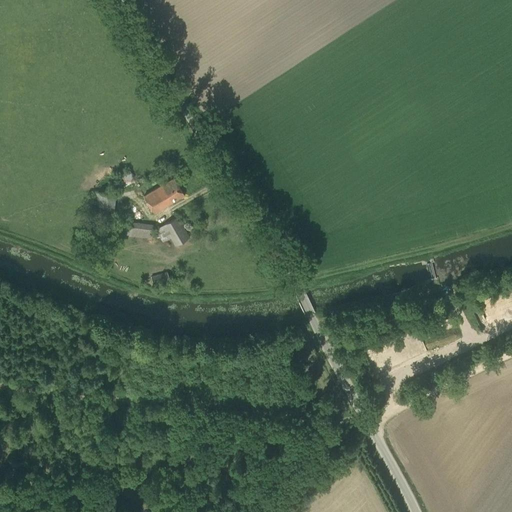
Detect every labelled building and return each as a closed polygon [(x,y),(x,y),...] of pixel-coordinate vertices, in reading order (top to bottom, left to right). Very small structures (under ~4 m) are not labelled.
[(123,187),(135,181),(129,170),(118,175),(123,187)] [(144,196),(154,213),(183,195),(173,178),(144,196)] [(94,192),(91,216),(113,218),(115,193),(94,192)] [(170,237),(175,246),(190,237),(178,216),(155,229),(162,242),(170,237)] [(120,220),(118,235),(152,238),(153,224),(120,220)] [(205,228),(201,221),(191,226),(195,233),(205,228)] [(92,232),(92,241),(104,240),(104,232),(92,232)] [(150,276),(153,286),(170,281),(167,271),(150,276)] [(373,357),(371,354),(374,352),(370,346),(362,353),(368,361),(373,357)]
